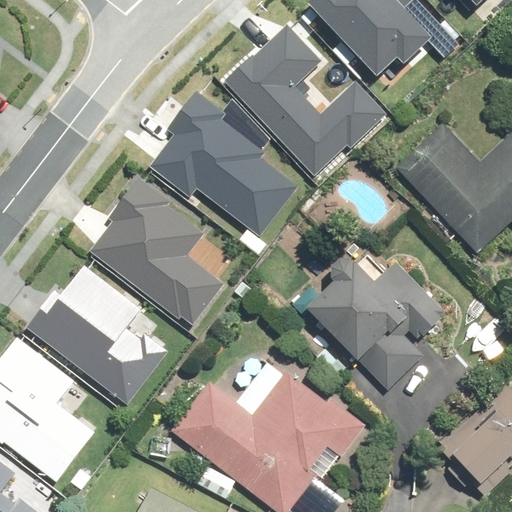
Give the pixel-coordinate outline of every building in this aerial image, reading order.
[(316,0),(383,70),(402,52),(407,58),(432,34),(404,5),(409,0),(316,0)] [(290,20),(226,80),(313,175),(386,109),(356,76),(320,108),(298,83),(325,58),(290,20)] [(262,230),(296,185),(260,158),(267,149),(225,117),(231,110),(199,86),(168,127),(174,132),(151,164),(191,194),(199,183),(262,230)] [(511,139),(486,164),(449,125),(403,168),(484,254),(511,228),(511,139)] [(93,246),(194,319),(223,280),(184,252),(201,228),(168,204),(173,198),(139,173),(110,212),(114,217),(93,246)] [(29,324),(127,397),(166,345),(147,331),(144,336),(126,323),(142,301),(85,259),(65,284),(61,281),(29,324)] [(443,303),(405,263),(392,275),(376,259),(366,267),(363,264),(353,263),(344,272),(343,282),(347,286),(330,302),(320,312),(322,316),(361,357),(393,391),(428,358),(409,338),(414,332),(424,343),(439,328),(445,322),(434,310),(443,303)] [(298,306),(310,319),(328,300),(316,288),(298,306)] [(0,435),(58,480),(98,429),(61,401),(77,379),(19,334),(0,358),(0,435)] [(347,459),(350,454),(370,428),(337,403),(334,407),(290,373),(257,417),(215,385),(196,410),(188,420),(178,433),(274,506),(281,511),(295,511),(323,476),(327,480),(345,457),(347,459)] [(254,387),(258,390),(264,390),(268,385),(267,379),(263,376),(257,376),(253,381),(254,387)] [(511,385),(445,450),(490,498),(511,477),(511,385)] [(0,511),(39,511),(21,498),(17,503),(0,490),(0,488),(16,468),(0,456),(0,511)] [(199,484),(209,490),(216,478),(205,472),(199,484)] [(198,511),(157,491),(146,511),(198,511)]
